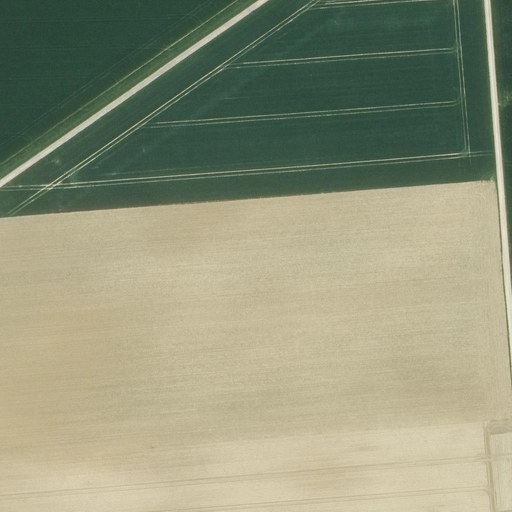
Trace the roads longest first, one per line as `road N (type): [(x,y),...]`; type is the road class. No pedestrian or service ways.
road 1 (track): [(268,0),(0,186)]
road 2 (track): [(511,280),(488,0)]
